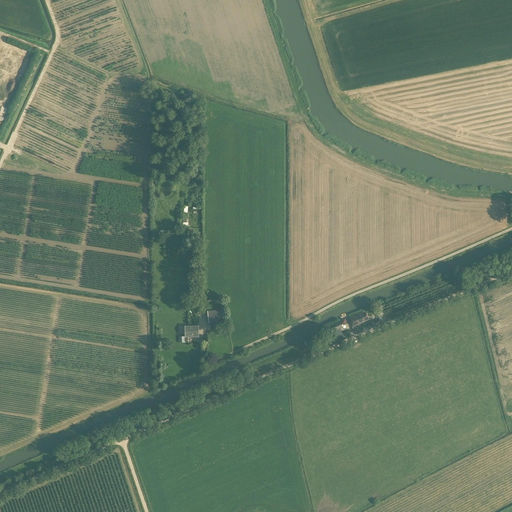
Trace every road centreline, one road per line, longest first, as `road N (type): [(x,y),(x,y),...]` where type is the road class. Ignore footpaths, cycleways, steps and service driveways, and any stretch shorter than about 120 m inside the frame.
road 1 (unclassified): [(0,494),(511,271)]
road 2 (track): [(200,364),(511,228)]
